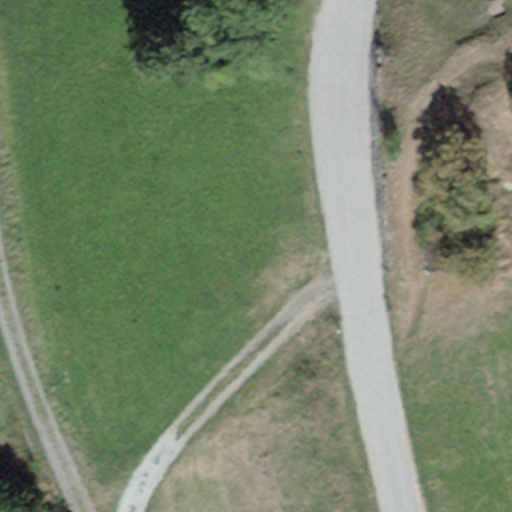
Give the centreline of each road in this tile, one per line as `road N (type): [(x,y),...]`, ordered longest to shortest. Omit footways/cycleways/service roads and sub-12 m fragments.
road 1 (tertiary): [(352,0),(340,135),(356,266),(410,511)]
road 2 (track): [(356,266),(306,300),(154,461),(129,511)]
road 3 (track): [(81,511),(0,323)]
